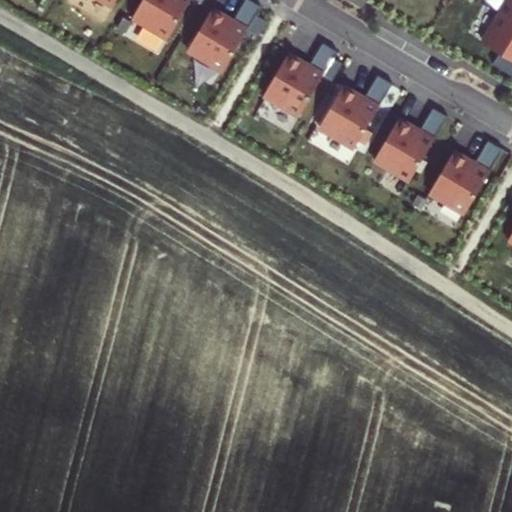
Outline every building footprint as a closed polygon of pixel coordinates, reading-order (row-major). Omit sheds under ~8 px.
[(100,0),(114,8),(118,0),(100,0)] [(145,0),(134,20),(169,41),(193,0),(145,0)] [(213,11),(189,53),(225,74),(262,8),(248,0),(247,0),(234,23),(213,11)] [(511,0),(510,0),(501,16),(511,22),(511,0)] [(511,22),(501,16),(484,45),(502,55),(495,67),(511,77),(511,22)] [(289,56),(265,98),(301,119),(339,53),(324,45),(310,68),(289,56)] [(344,89),(320,131),(356,151),(393,86),(379,77),(365,100),(344,89)] [(399,121),(375,164),(411,184),(449,118),(434,110),(420,133),(399,121)] [(455,154),(431,197),(466,217),(504,151),(489,142),(475,166),(455,154)]
